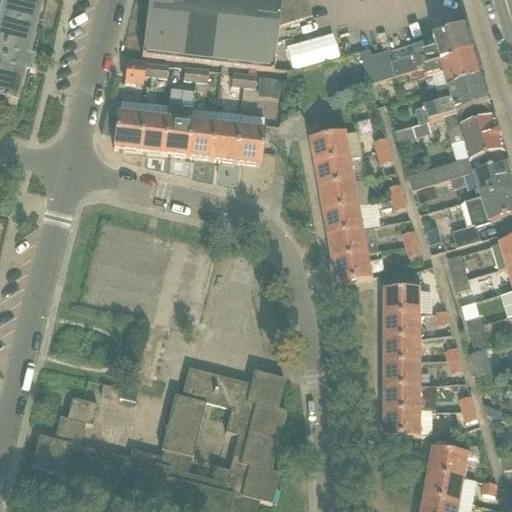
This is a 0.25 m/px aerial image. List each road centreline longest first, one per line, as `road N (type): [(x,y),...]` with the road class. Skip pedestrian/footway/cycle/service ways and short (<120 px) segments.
road 1 (residential): [(70,169),(229,209),(273,236),(299,287),(316,379),(324,511)]
road 2 (residential): [(0,455),(70,169)]
road 3 (residential): [(70,169),(115,0)]
